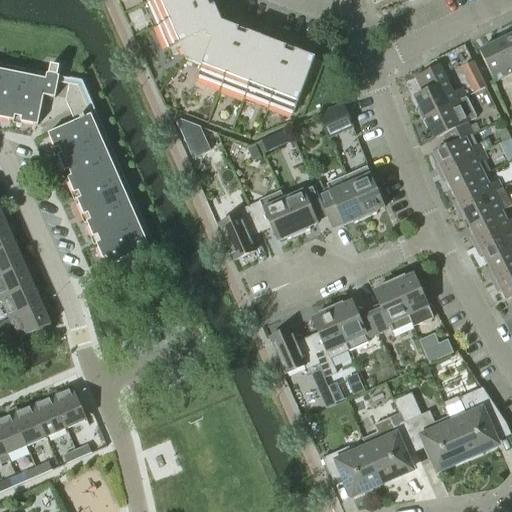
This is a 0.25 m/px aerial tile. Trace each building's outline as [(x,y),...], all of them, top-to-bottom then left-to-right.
[(139,0),(162,52),(168,50),(178,46),(185,61),(201,67),(196,78),(197,78),(195,83),(290,120),(291,118),(314,60),(296,53),(297,48),(285,44),(284,48),(248,34),(250,30),(238,25),(236,30),(221,23),(214,8),(218,6),(215,0),(139,0)] [(511,35),(497,42),(511,71),(511,35)] [(511,73),(511,71),(497,42),(478,52),(494,83),(511,73)] [(484,88),(472,63),(461,69),(473,94),(484,88)] [(422,93),(414,97),(425,118),(465,97),(460,89),(451,94),(437,67),(415,78),(422,93)] [(42,96),(54,99),(58,77),(46,75),(45,80),(0,70),(0,118),(36,126),(42,96)] [(54,131),(47,135),(54,151),(59,149),(62,156),(57,158),(63,173),(68,171),(71,178),(66,180),(73,195),(78,193),(81,200),(76,202),(83,217),(88,215),(91,221),(86,224),(92,239),(97,237),(100,244),(95,246),(102,261),(107,259),(110,266),(127,258),(148,249),(90,116),(95,114),(81,82),(69,79),(66,94),(64,102),(69,114),(73,123),(69,125),(54,131)] [(465,97),(425,118),(435,139),(443,135),(449,146),(464,139),(471,135),(466,124),(475,119),(469,106),(465,97)] [(342,106),(319,116),(329,139),(352,129),(350,125),(348,119),(342,106)] [(181,122),(176,123),(192,160),(210,153),(199,129),(181,122)] [(289,130),(274,136),(279,148),(294,141),(289,130)] [(449,146),(433,153),(438,163),(433,165),(438,174),(484,152),(480,144),(469,149),(464,139),(449,146)] [(510,140),(500,145),(508,163),(511,161),(511,143),(510,140)] [(255,147),(248,150),(253,162),(260,158),(255,147)] [(484,152),(438,174),(442,184),(447,181),(451,190),(482,175),(477,165),(488,160),(484,152)] [(365,168),(345,177),(348,185),(349,185),(364,220),(376,215),(375,212),(383,209),(365,168)] [(482,175),(451,190),(456,199),(451,202),(455,210),(500,188),(497,181),(487,186),(482,175)] [(319,183),(313,186),(316,194),(322,207),(321,207),(326,218),(337,213),(343,226),(351,223),(352,225),(364,220),(349,185),(348,185),(345,177),(326,186),(328,189),(323,191),(319,183)] [(283,201),(282,201),(297,236),(309,231),(308,229),(316,225),(315,222),(326,218),(321,207),(322,207),(316,194),(312,183),(299,189),(301,193),(283,201)] [(500,188),(455,210),(460,220),(465,218),(470,227),(500,212),(500,213),(505,210),(511,207),(506,197),(502,189),(501,190),(500,188)] [(279,193),(248,207),(259,234),(270,229),(276,243),(285,239),(286,241),(297,236),(282,201),(283,201),(279,193)] [(237,216),(218,225),(234,261),(255,252),(248,239),(259,234),(248,207),(236,212),(237,216)] [(4,220),(0,211),(0,228),(12,224),(9,217),(4,220)] [(500,212),(470,227),(474,236),(469,238),(474,248),(511,228),(511,218),(505,222),(500,213),(500,212)] [(0,228),(0,252),(15,246),(9,232),(15,230),(12,224),(0,228)] [(511,228),(474,248),(479,257),(483,254),(488,264),(511,251),(511,228)] [(0,252),(0,276),(30,263),(27,257),(21,260),(15,246),(0,252)] [(492,273),(488,275),(492,284),(511,274),(511,251),(488,264),(492,273)] [(0,276),(0,299),(32,286),(26,271),(32,269),(30,263),(0,276)] [(511,274),(492,284),(497,293),(501,291),(506,301),(511,297),(511,274)] [(408,317),(411,324),(412,328),(432,320),(412,275),(404,279),(403,277),(391,282),(407,317),(408,317)] [(367,312),(378,335),(389,330),(390,333),(411,324),(408,317),(407,317),(391,282),(380,287),(381,289),(372,293),(378,307),(367,312)] [(0,299),(0,300),(8,320),(47,303),(44,296),(38,299),(32,286),(0,299)] [(44,312),(49,309),(47,303),(8,320),(17,340),(50,326),(44,312)] [(378,335),(367,312),(357,316),(351,303),(342,306),(341,304),(330,309),(345,344),(345,345),(348,352),(368,343),(367,339),(378,335)] [(329,360),(348,352),(345,345),(345,344),(330,309),(318,314),(319,317),(311,320),(317,334),(306,339),(316,362),(318,365),(320,371),(323,379),(335,374),(329,360)] [(316,362),(306,339),(295,344),(289,330),(268,339),(284,376),(304,367),(306,371),(318,365),(316,362)] [(428,365),(451,355),(445,343),(423,353),(428,365)] [(325,383),(323,379),(320,371),(310,375),(315,387),(325,383)] [(342,401),(335,385),(328,388),(335,404),(342,401)] [(72,388),(51,397),(66,429),(86,420),(72,388)] [(451,425),(466,459),(496,446),(488,427),(502,421),(481,390),(458,400),(459,403),(444,410),(447,417),(451,425)] [(418,413),(410,395),(393,402),(399,415),(403,425),(413,447),(424,443),(437,472),(466,459),(451,425),(447,417),(433,424),(428,413),(417,418),(415,414),(418,413)] [(51,397),(32,406),(46,438),(66,429),(51,397)] [(32,406),(12,415),(26,447),(46,438),(32,406)] [(12,415),(0,419),(0,441),(6,456),(26,447),(12,415)] [(373,426),(376,434),(361,440),(365,450),(381,484),(410,471),(402,452),(413,447),(403,425),(399,415),(373,426)] [(6,456),(0,441),(0,462),(1,466),(9,462),(6,456)] [(87,446),(75,451),(79,460),(91,455),(87,446)] [(365,450),(364,451),(351,456),(347,449),(322,460),(332,483),(343,478),(351,497),(381,484),(365,450)] [(67,466),(79,460),(75,451),(64,457),(67,466)] [(47,464),(36,469),(40,477),(51,473),(47,464)] [(26,483),(40,477),(36,469),(23,475),(26,483)] [(8,481),(0,484),(0,494),(11,490),(8,481)]
